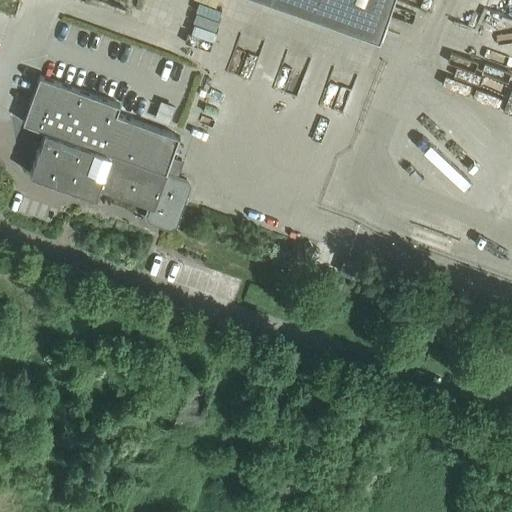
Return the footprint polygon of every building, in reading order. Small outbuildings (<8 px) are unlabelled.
[(204,0),(193,0),(185,26),(206,33),(216,4),(204,0)] [(301,0),(378,27),(387,0),(301,0)] [(116,114),(119,105),(40,76),(23,122),(45,130),(30,173),(76,190),(78,195),(93,200),(98,198),(102,188),(147,205),(144,213),(147,221),(169,229),(176,225),(190,186),(187,177),(178,174),(184,159),(172,155),(179,137),(116,114)] [(359,280),(365,264),(345,257),(339,273),(359,280)] [(216,381),(193,372),(171,429),(194,438),(216,381)]
